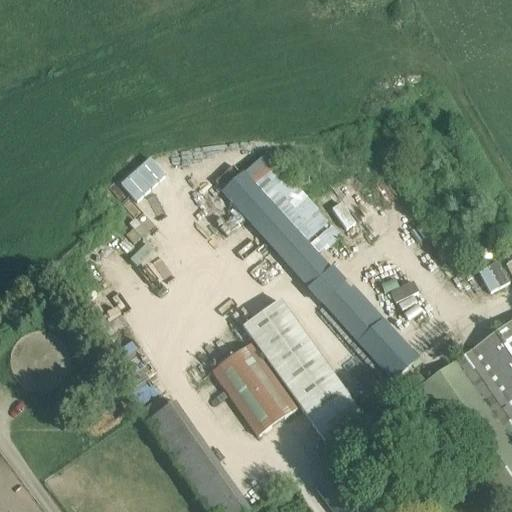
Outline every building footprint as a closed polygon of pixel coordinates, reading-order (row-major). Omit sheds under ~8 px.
[(324,254),(342,238),(268,154),(236,181),(223,193),(390,385),(406,371),(370,330),(382,320),(324,254)] [(240,334),(250,349),(209,378),(257,444),(298,415),(324,451),(363,422),(279,306),(240,334)] [(511,323),(475,350),(511,404),(511,323)] [(511,411),(471,352),(419,388),(499,503),(511,494),(511,411)] [(205,511),(239,511),(165,404),(141,420),(205,511)] [(378,511),(347,468),(318,490),(333,511),(378,511)]
